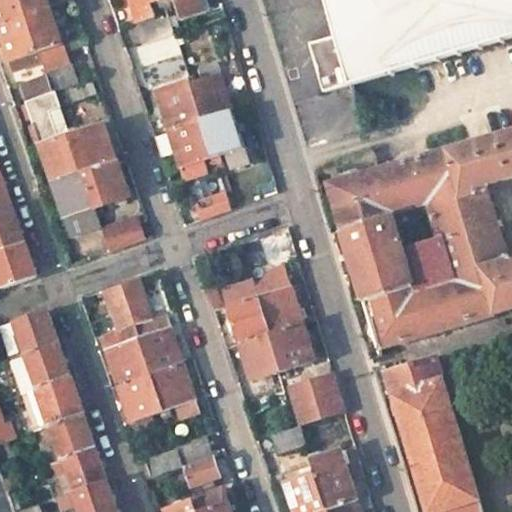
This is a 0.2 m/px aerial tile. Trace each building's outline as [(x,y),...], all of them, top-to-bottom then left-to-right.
[(0,0),(0,25),(31,16),(25,0),(0,0)] [(25,0),(31,16),(53,8),(69,3),(68,0),(25,0)] [(152,7),(165,2),(164,0),(129,0),(138,26),(156,20),(152,7)] [(164,0),(165,2),(171,0),(178,0),(185,21),(206,14),(201,0),(164,0)] [(511,0),(326,0),(337,38),(312,46),(326,95),(511,40),(511,0)] [(69,55),(53,8),(31,16),(43,53),(46,61),(47,63),(69,55)] [(0,25),(13,64),(43,53),(31,16),(0,25)] [(171,22),(140,32),(145,45),(176,34),(171,22)] [(13,64),(16,72),(46,61),(43,53),(13,64)] [(223,65),(199,73),(202,83),(193,86),(205,123),(239,112),(223,65)] [(57,94),(80,86),(73,66),(50,73),(52,78),(57,94)] [(22,88),(27,104),(57,94),(52,78),(22,88)] [(93,82),(80,86),(57,94),(63,110),(99,98),(93,82)] [(205,123),(193,86),(158,97),(171,134),(205,123)] [(54,181),(84,171),(72,135),(61,139),(52,113),(63,110),(57,94),(27,104),(54,181)] [(254,161),(239,112),(205,123),(217,160),(224,158),(231,155),(234,167),(254,161)] [(217,160),(205,123),(171,134),(178,155),(188,184),(213,176),(209,163),(217,160)] [(107,124),(72,135),(84,171),(119,159),(112,138),(107,124)] [(158,139),(165,159),(178,155),(171,134),(158,139)] [(381,347),(511,310),(511,134),(332,185),(335,197),(376,331),(381,347)] [(126,156),(119,135),(112,138),(119,159),(126,156)] [(241,210),(224,158),(217,160),(223,180),(234,212),(241,210)] [(132,196),(119,159),(84,171),(97,208),(132,196)] [(66,217),(97,208),(84,171),(54,181),(66,217)] [(2,173),(0,173),(0,210),(14,206),(9,191),(2,173)] [(205,221),(234,212),(223,180),(202,188),(208,202),(200,205),(205,221)] [(14,206),(0,210),(0,252),(27,243),(21,226),(14,206)] [(106,235),(140,224),(137,216),(103,227),(106,235)] [(140,224),(106,235),(112,252),(146,241),(140,224)] [(0,277),(4,289),(38,277),(33,260),(27,243),(0,252),(0,277)] [(270,296),(261,299),(273,335),(303,326),(286,270),(271,275),(266,281),(270,296)] [(261,299),(254,277),(224,286),(243,345),(273,335),(261,299)] [(124,285),(137,326),(154,374),(186,363),(196,360),(179,312),(157,319),(143,278),(124,285)] [(215,287),(208,289),(215,310),(222,307),(215,287)] [(49,309),(15,321),(26,353),(60,341),(54,323),(49,309)] [(13,358),(26,353),(15,321),(1,325),(13,358)] [(120,385),(154,374),(137,326),(105,336),(109,347),(107,347),(120,385)] [(315,363),(303,326),(273,335),(285,373),(315,363)] [(255,382),(285,373),(273,335),(243,345),(255,382)] [(60,341),(26,353),(38,388),(72,376),(67,360),(60,341)] [(25,393),(38,388),(26,353),(13,358),(25,393)] [(484,511),(437,357),(388,370),(430,511),(484,511)] [(166,410),(179,406),(198,399),(186,363),(154,374),(166,410)] [(158,413),(166,410),(154,374),(120,385),(133,422),(135,421),(158,413)] [(79,394),(72,376),(38,388),(48,416),(34,420),(27,423),(30,433),(38,430),(85,414),(79,394)] [(335,376),(290,390),(302,426),(346,412),(335,376)] [(34,420),(48,416),(38,388),(25,393),(34,420)] [(183,419),(203,412),(198,399),(179,406),(183,419)] [(158,413),(135,421),(138,431),(162,423),(158,413)] [(53,432),(63,458),(97,446),(91,431),(85,414),(38,430),(40,436),(53,432)] [(308,447),(302,426),(274,436),(280,456),(308,447)] [(53,432),(40,436),(49,463),(63,458),(53,432)] [(179,448),(185,466),(214,456),(207,434),(178,444),(179,448)] [(74,492),(108,480),(102,464),(97,446),(63,458),(74,492)] [(185,466),(179,448),(148,459),(154,476),(185,466)] [(357,499),(342,451),(313,460),(317,472),(328,508),(357,499)] [(214,456),(185,466),(193,489),(209,483),(211,489),(220,486),(218,480),(223,478),(216,455),(214,456)] [(61,497),(74,492),(63,458),(49,463),(61,497)] [(317,511),(328,508),(317,472),(304,476),(302,468),(286,473),(298,511),(317,511)] [(119,511),(114,497),(108,480),(74,492),(81,511),(119,511)] [(61,497),(65,511),(81,511),(74,492),(61,497)] [(220,511),(234,511),(230,498),(217,502),(220,511)] [(361,511),(357,499),(328,508),(329,511),(361,511)]
